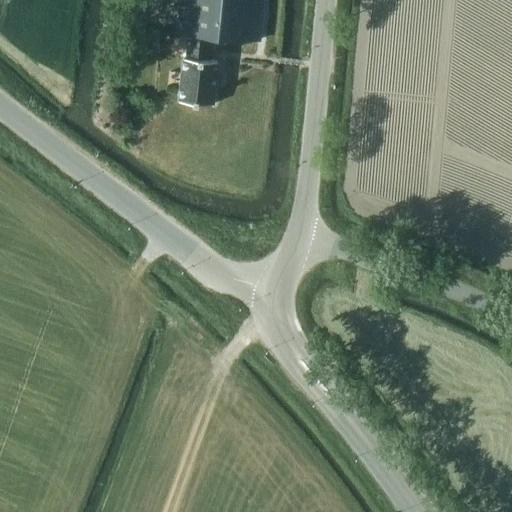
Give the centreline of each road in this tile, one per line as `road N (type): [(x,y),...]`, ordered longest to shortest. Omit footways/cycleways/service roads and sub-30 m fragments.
road 1 (unclassified): [(274,293),(204,266),(0,104)]
road 2 (tertiary): [(418,511),(290,351),(276,324),(274,293)]
road 3 (tertiary): [(301,234),(326,0)]
road 4 (residential): [(511,315),(301,234)]
